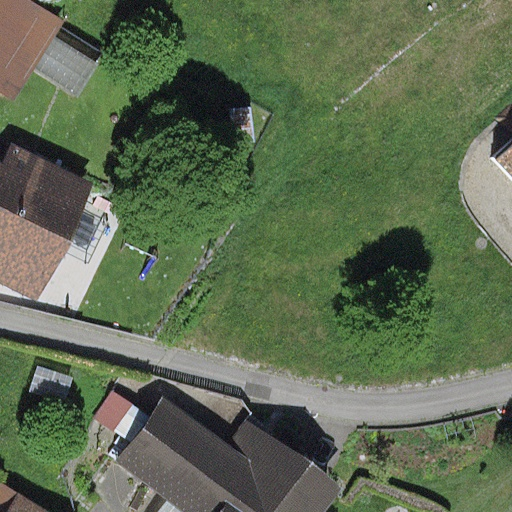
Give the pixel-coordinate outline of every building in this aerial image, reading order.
[(104,55),(8,0),(0,0),(0,98),(4,100),(20,72),(76,104),(104,55)] [(511,131),(468,169),(511,220),(511,131)] [(0,292),(19,302),(74,190),(0,154),(0,292)] [(37,369),(29,392),(64,404),(72,382),(37,369)] [(296,511),(253,471),(173,395),(101,470),(144,511),(296,511)] [(25,511),(0,494),(0,511),(25,511)]
